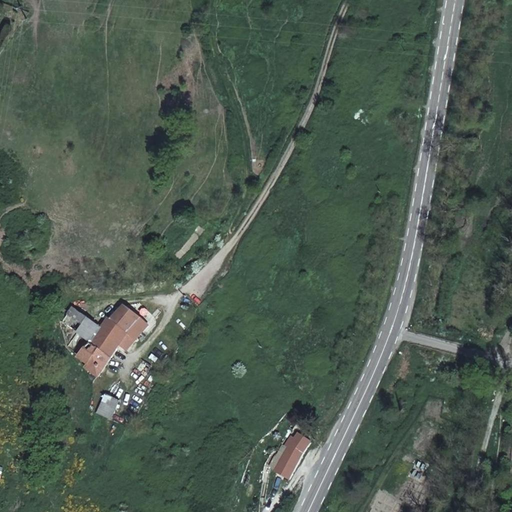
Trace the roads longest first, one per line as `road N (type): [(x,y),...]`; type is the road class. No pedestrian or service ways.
road 1 (secondary): [(307,511),(384,348),(410,267),(455,0)]
road 2 (unclassified): [(195,281),(264,201),(353,0)]
road 3 (track): [(460,511),(508,362)]
